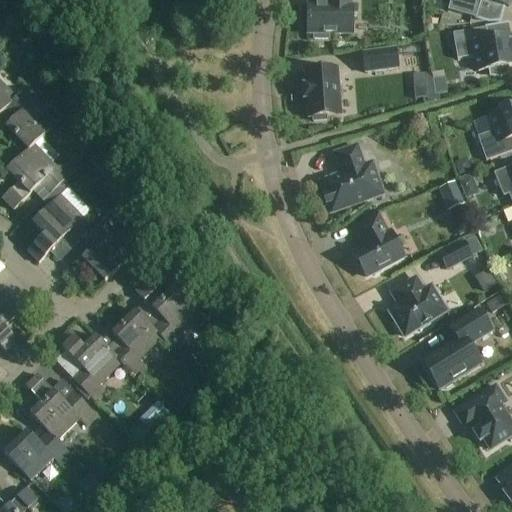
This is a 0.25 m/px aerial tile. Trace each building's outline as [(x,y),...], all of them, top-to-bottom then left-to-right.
[(351,8),(351,0),(327,0),(328,6),(318,6),(318,8),(308,8),(308,36),(314,36),(314,41),(329,41),(329,36),(353,36),(353,8),(351,8)] [(451,0),(448,12),(477,20),(482,1),(509,9),(511,0),(451,0)] [(511,39),(489,43),(486,30),(453,36),(457,61),(476,58),(478,73),(490,71),(491,77),(500,77),(508,74),(507,68),(511,67),(511,39)] [(425,57),(442,59),(444,35),(428,33),(425,57)] [(366,76),(400,72),(398,51),(363,55),(366,76)] [(0,72),(3,70),(0,66),(0,116),(8,109),(17,99),(0,81),(0,72)] [(341,117),(337,70),(305,73),(306,87),(303,87),(304,101),(307,101),(309,119),(313,119),(313,123),(326,122),(326,118),(341,117)] [(436,96),(445,94),(442,78),(433,79),(436,96)] [(35,145),(36,146),(56,126),(34,103),(42,95),(31,85),(17,99),(8,109),(17,118),(6,128),(29,151),(35,145)] [(426,88),(414,89),(415,101),(427,100),(426,88)] [(511,103),(507,104),(500,108),(502,114),(490,118),(495,133),(478,139),(486,163),(511,154),(511,103)] [(81,124),(82,136),(92,135),(91,123),(81,124)] [(57,168),(36,146),(35,145),(29,151),(7,172),(19,184),(3,200),(14,212),(41,185),(51,196),(59,188),(75,172),(65,161),(57,168)] [(364,168),(357,148),(335,156),(342,176),(321,184),(326,199),(324,199),(326,207),(328,206),(332,215),(383,197),(372,165),(364,168)] [(467,160),(454,164),(459,177),(471,173),(467,160)] [(508,195),(511,205),(511,167),(494,175),(503,197),(508,195)] [(471,179),(459,184),(466,201),(478,196),(471,179)] [(124,180),(118,186),(126,194),(132,188),(124,180)] [(448,215),(464,209),(455,186),(439,192),(448,215)] [(51,196),(46,201),(52,207),(61,198),(65,194),(59,188),(51,196)] [(46,237),(29,254),(40,265),(58,248),(68,238),(69,239),(77,248),(84,241),(84,240),(100,224),(90,214),(83,221),(61,198),(52,207),(34,225),(46,237)] [(84,240),(84,241),(93,250),(83,261),(106,284),(133,257),(111,235),(118,228),(107,217),(100,224),(84,240)] [(388,236),(378,217),(354,230),(364,248),(354,254),(367,279),(372,276),(375,277),(382,273),(383,270),(404,259),(391,234),(388,236)] [(440,257),(448,274),(474,261),(466,244),(440,257)] [(502,268),(495,272),(501,285),(508,281),(502,268)] [(424,293),(416,280),(392,295),(400,308),(390,314),(396,324),(394,325),(401,336),(403,335),(405,339),(419,331),(420,333),(431,326),(429,324),(447,313),(431,289),(424,293)] [(163,321),(154,330),(153,331),(161,339),(161,340),(175,355),(187,343),(179,336),(202,314),(176,287),(162,300),(146,284),(136,294),(163,321)] [(17,317),(0,299),(0,346),(10,357),(21,346),(5,329),(17,317)] [(492,316),(505,309),(500,299),(486,307),(492,316)] [(447,390),(452,387),(453,383),(481,366),(470,347),(492,333),(479,311),(450,329),(458,342),(422,364),(440,392),(443,390),(447,390)] [(154,330),(138,314),(136,312),(112,335),(123,346),(113,355),(122,364),(121,365),(136,379),(147,369),(139,361),(161,340),(161,339),(153,331),(154,330)] [(113,355),(96,337),(83,351),(67,335),(57,345),(83,371),(72,381),(96,405),(107,393),(100,386),(121,365),(122,364),(113,355)] [(30,416),(47,434),(48,433),(56,442),(57,441),(79,420),(86,427),(97,417),(75,394),(63,406),(37,378),(26,389),(41,405),(30,416)] [(511,424),(511,425),(501,408),(506,404),(496,388),(455,414),(465,431),(474,425),(478,431),(473,434),(480,444),(484,441),(491,452),(509,440),(510,443),(511,442),(511,424)] [(48,433),(47,434),(38,443),(28,433),(4,456),(30,482),(53,459),(60,467),(72,456),(57,441),(56,442),(48,433)] [(511,470),(498,482),(506,493),(504,495),(511,504),(511,470)] [(26,511),(37,502),(27,491),(5,511),(26,511)]
